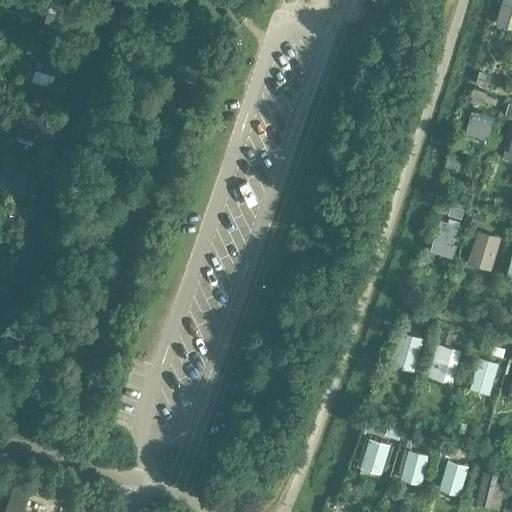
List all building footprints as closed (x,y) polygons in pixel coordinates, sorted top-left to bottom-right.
[(53,13),(57,0),(32,0),(31,6),(53,13)] [(511,0),(502,0),(499,23),(511,24),(511,0)] [(0,119),(22,126),(28,106),(6,99),(0,117),(0,119)] [(497,111),(473,103),(464,131),(488,139),(497,111)] [(455,254),(468,206),(453,202),(449,219),(441,217),(432,248),(455,254)] [(505,240),(481,233),(473,260),(496,267),(505,240)] [(416,331),(397,329),(393,360),(412,363),(416,331)] [(429,378),(453,384),(463,346),(439,340),(429,378)] [(490,385),(499,362),(478,354),(470,378),(490,385)] [(387,437),(367,434),(363,464),(383,467),(387,437)] [(423,482),(433,452),(412,445),(402,475),(423,482)] [(466,456),(446,454),(442,487),(463,489),(466,456)] [(483,468),(478,501),(502,504),(507,471),(483,468)] [(0,500),(0,511),(32,511),(40,489),(7,479),(0,500)]
